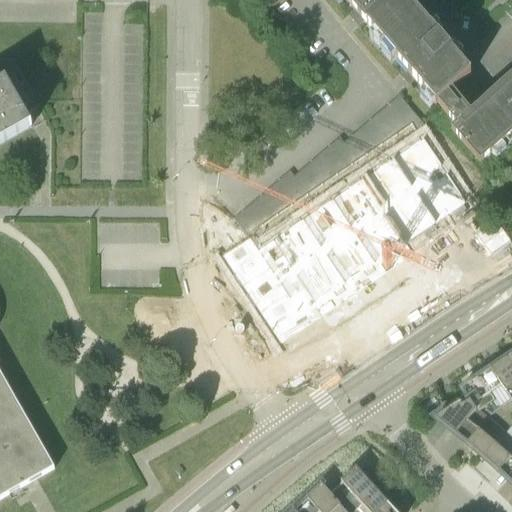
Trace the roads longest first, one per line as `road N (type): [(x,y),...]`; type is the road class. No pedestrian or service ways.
road 1 (residential): [(190,0),(192,256),(214,323),(290,441)]
road 2 (tertiary): [(366,389),(511,291)]
road 3 (residential): [(465,501),(398,435),(366,389)]
